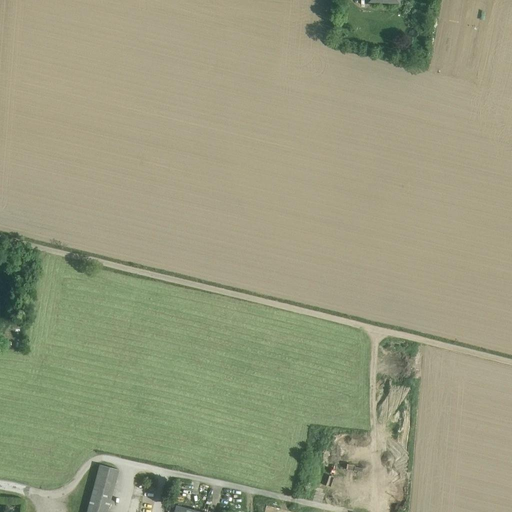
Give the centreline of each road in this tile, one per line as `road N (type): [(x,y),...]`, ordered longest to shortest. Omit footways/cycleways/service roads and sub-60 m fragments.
road 1 (track): [(0,238),(511,362)]
road 2 (track): [(376,511),(370,327)]
